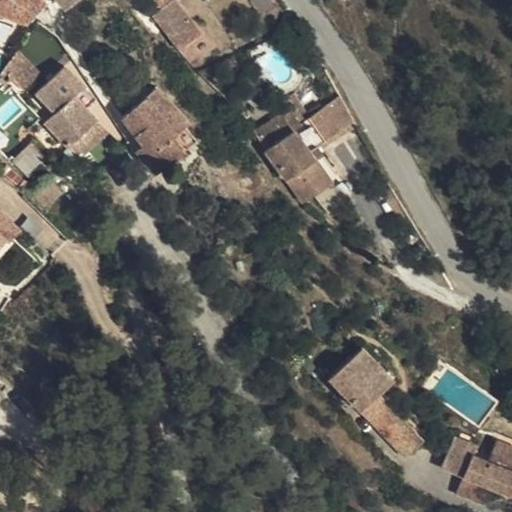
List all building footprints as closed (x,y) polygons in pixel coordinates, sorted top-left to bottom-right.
[(16,0),(24,7),(34,15),(47,1),(45,0),(16,0)] [(48,0),(47,1),(34,15),(54,32),(71,13),(55,0),(48,0)] [(190,64),(218,46),(188,0),(170,0),(155,9),(190,64)] [(248,52),(267,38),(248,14),(236,0),(222,0),(208,9),(220,21),(248,52)] [(0,30),(13,15),(0,4),(0,30)] [(0,30),(0,34),(17,44),(30,28),(13,15),(0,30)] [(167,50),(162,42),(154,28),(138,39),(150,60),(167,50)] [(21,148),(27,154),(54,120),(47,115),(56,105),(34,85),(9,112),(33,134),(21,148)] [(341,92),(311,113),(328,139),(359,118),(341,92)] [(128,170),(136,180),(157,164),(174,151),(146,118),(110,149),(128,170)] [(60,181),(85,148),(54,120),(27,154),(48,171),(60,181)] [(334,151),(318,130),(255,178),(295,228),(322,208),(300,178),(334,151)] [(136,180),(151,200),(173,186),(157,164),(136,180)] [(121,176),(128,186),(136,180),(128,170),(121,176)] [(60,181),(48,171),(42,179),(53,188),(60,181)] [(128,186),(144,206),(151,200),(136,180),(128,186)] [(46,216),(37,206),(27,198),(11,216),(31,236),(46,216)] [(344,438),(349,431),(361,420),(374,406),(341,372),(310,402),(344,438)] [(361,420),(349,431),(369,454),(382,441),(361,420)] [(382,441),(369,454),(364,460),(386,483),(405,465),(382,441)] [(511,511),(511,482),(509,475),(488,464),(477,488),(462,480),(466,471),(443,458),(426,495),(449,506),(445,511),(511,511)]
